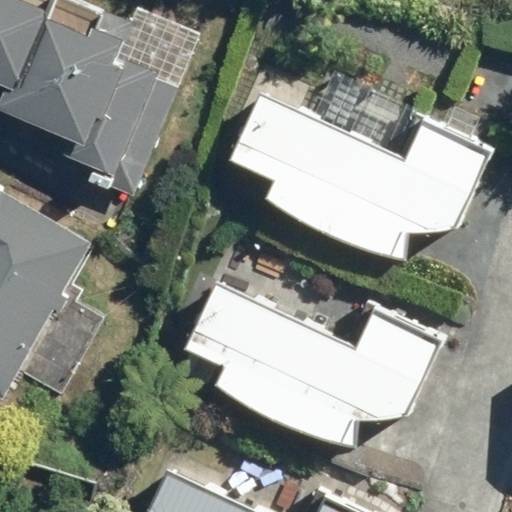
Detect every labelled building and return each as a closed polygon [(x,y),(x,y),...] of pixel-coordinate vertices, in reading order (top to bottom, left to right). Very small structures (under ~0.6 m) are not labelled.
[(0,0),(0,119),(61,146),(56,157),(108,179),(152,77),(115,61),(120,50),(78,32),(76,37),(3,6),(6,0),(0,0)] [(394,169),(255,100),(223,166),(262,185),(253,200),(309,235),(382,265),(395,241),(446,235),(479,159),(411,130),(394,169)] [(0,397),(89,246),(0,193),(0,397)] [(349,356),(211,287),(179,353),(218,372),(209,388),(264,422),(338,453),(351,429),(402,423),(435,346),(366,317),(349,356)] [(316,511),(241,511),(159,472),(139,511),(339,511),(321,503),(316,511)]
